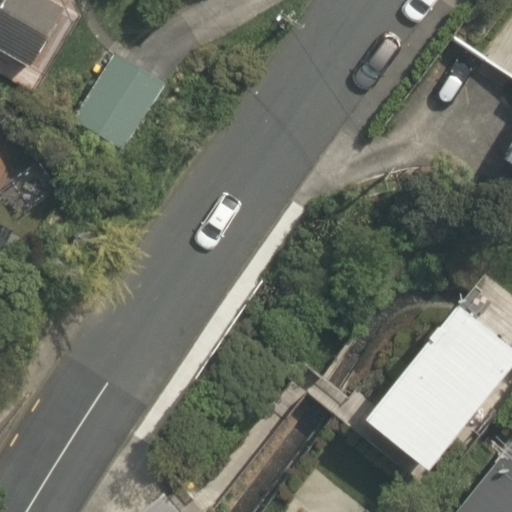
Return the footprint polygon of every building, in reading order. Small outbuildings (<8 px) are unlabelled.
[(0,0),(0,56),(24,71),(61,10),(43,0),(0,0)] [(122,153),(162,87),(109,56),(70,122),(122,153)] [(511,150),(503,164),(511,169),(511,150)] [(427,473),(511,366),(511,352),(455,307),(363,422),(427,473)] [(175,511),(162,496),(142,511),(175,511)]
